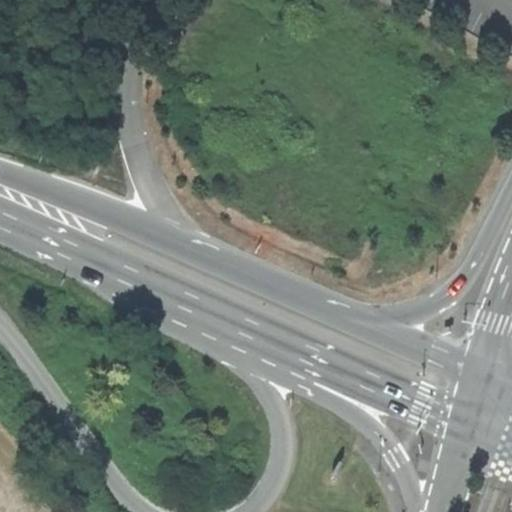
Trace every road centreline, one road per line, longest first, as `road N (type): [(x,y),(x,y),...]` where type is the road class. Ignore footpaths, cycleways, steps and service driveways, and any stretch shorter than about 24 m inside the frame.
road 1 (secondary): [(511,190),(457,286),(418,310),(393,316),(222,289)]
road 2 (unclassified): [(190,274),(143,169),(126,105),(132,51),(159,0)]
road 3 (primary): [(222,289),(476,403)]
road 4 (unclassified): [(146,511),(115,482),(0,324)]
road 5 (secondary): [(255,366),(368,424),(395,457),(415,511)]
road 6 (primary): [(0,192),(190,274)]
road 7 (unclassified): [(255,366),(282,445),(275,476),(245,511)]
